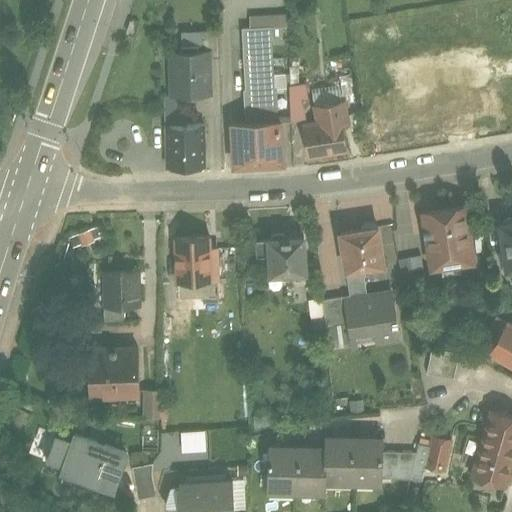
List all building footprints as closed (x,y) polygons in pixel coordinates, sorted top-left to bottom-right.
[(247,13),(247,25),(268,24),(285,23),(284,11),(247,13)] [(240,26),(239,116),(272,115),(276,115),(277,123),(303,116),(301,97),(306,94),(302,81),(285,83),(282,70),(270,70),(268,24),(247,25),(240,26)] [(165,95),(179,95),(209,94),(208,46),(164,48),(165,95)] [(491,125),(483,81),(374,99),(375,104),(365,106),(371,141),(381,140),(381,144),(491,125)] [(160,120),(161,165),(201,163),(199,119),(180,119),(179,95),(165,95),(161,95),(162,120),(160,120)] [(297,121),(303,159),(342,153),(337,121),(345,119),(341,97),(307,102),(310,119),(297,121)] [(225,166),(278,164),(277,123),(276,115),(272,115),(239,116),(223,117),(225,166)] [(462,199),(412,206),(422,271),(431,270),(432,273),(466,268),(465,265),(472,264),(462,199)] [(511,269),(511,213),(489,217),(498,272),(511,269)] [(332,226),(338,270),(357,268),(379,265),(374,220),(332,226)] [(388,224),(376,225),(384,280),(395,279),(393,260),(388,224)] [(297,231),(258,232),(258,237),(248,237),(248,250),(259,250),(260,274),(299,272),(297,231)] [(204,234),(167,236),(169,284),(207,282),(206,269),(215,269),(214,244),(205,244),(204,234)] [(419,274),(415,255),(393,260),(395,279),(419,274)] [(134,267),(99,268),(101,322),(121,321),(121,307),(136,307),(134,267)] [(342,294),(302,300),(309,342),(320,340),(322,353),(346,348),(347,353),(398,345),(387,286),(361,290),(357,268),(338,270),(342,294)] [(511,368),(511,320),(501,315),(500,317),(490,312),(475,338),(485,344),(481,351),(511,368)] [(136,388),(134,338),(80,340),(81,398),(136,397),(136,416),(153,415),(153,388),(136,388)] [(425,372),(453,377),(457,352),(429,348),(425,372)] [(314,400),(312,385),(300,386),(301,401),(314,400)] [(335,405),(337,417),(361,413),(359,401),(335,405)] [(9,405),(3,427),(22,433),(29,411),(9,405)] [(504,491),(511,458),(511,416),(484,410),(466,482),(504,491)] [(31,451),(39,456),(50,433),(41,429),(31,451)] [(204,449),(204,429),(179,430),(180,451),(204,449)] [(379,434),(320,431),(320,443),(263,440),(261,492),(320,495),(321,483),(377,486),(377,481),(378,452),(379,434)] [(111,489),(124,453),(69,434),(57,471),(111,489)] [(378,452),(377,481),(411,483),(413,454),(378,452)] [(147,462),(128,465),(132,497),(151,494),(147,462)] [(227,478),(227,473),(172,475),(173,484),(162,484),(159,496),(160,509),(174,508),(174,511),(228,511),(228,510),(242,509),(241,478),(227,478)]
